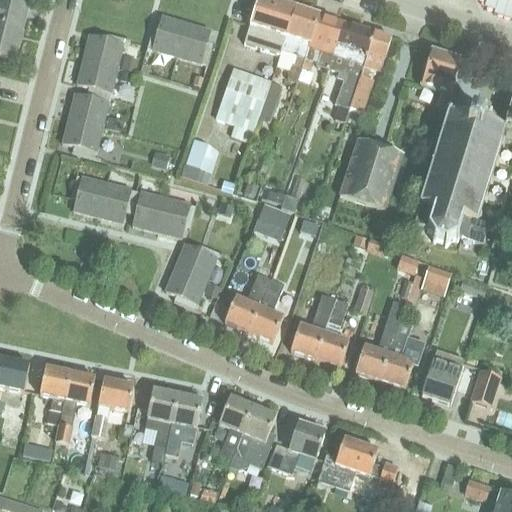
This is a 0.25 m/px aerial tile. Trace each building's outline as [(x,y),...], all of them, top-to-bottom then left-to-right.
[(0,0),(0,58),(15,62),(28,7),(0,0)] [(258,0),(258,2),(247,36),(243,46),(278,58),(280,54),(284,42),(281,41),(282,38),(285,39),(294,11),(295,11),(258,0)] [(300,71),(318,19),(294,11),(285,39),(282,38),(281,41),(284,42),(280,54),(296,59),(293,68),(291,67),(286,82),(296,85),(300,71)] [(341,26),(318,19),(300,71),(308,74),(315,53),(319,54),(314,68),(326,72),(327,69),(341,26)] [(176,62),(186,28),(162,21),(159,32),(154,31),(147,53),(176,62)] [(326,72),(326,73),(338,77),(336,84),(342,86),(335,108),(339,109),(334,124),(343,127),(348,112),(373,36),(341,26),(327,69),(326,72)] [(186,28),(176,62),(205,71),(212,48),(206,47),(209,36),(186,28)] [(82,64),(116,72),(123,42),(100,36),(99,42),(88,39),(82,64)] [(390,42),(373,36),(348,112),(362,117),(372,85),(364,82),(367,73),(379,77),(390,42)] [(430,54),(420,90),(450,99),(461,64),(430,54)] [(123,62),(120,75),(133,78),(136,65),(123,62)] [(116,72),(82,64),(76,89),(88,92),(87,97),(109,102),(116,72)] [(258,121),(269,86),(231,74),(223,99),(215,122),(233,129),(229,139),(249,146),(258,121)] [(121,77),(119,85),(128,87),(130,79),(121,77)] [(193,81),(192,89),(200,90),(201,83),(193,81)] [(268,125),(280,90),(269,86),(258,121),(268,125)] [(109,102),(87,97),(86,102),(74,99),(68,123),(102,131),(109,102)] [(511,102),(502,133),(504,134),(501,144),(511,147),(511,102)] [(504,134),(502,133),(489,129),(489,128),(486,127),(485,128),(467,122),(467,121),(464,120),(463,121),(450,117),(447,116),(446,119),(448,119),(445,129),(442,128),(441,131),(444,132),(439,148),(436,147),(435,149),(438,150),(433,166),(430,165),(430,167),(432,168),(428,184),(425,183),(424,186),(427,187),(422,203),(419,202),(418,205),(421,206),(414,228),(427,233),(426,234),(427,236),(429,235),(434,243),(432,245),(435,246),(436,244),(444,248),(444,250),(447,250),(447,247),(454,244),(456,245),(458,243),(456,242),(482,249),(488,230),(477,226),(477,224),(479,224),(480,222),(478,221),(483,205),(485,206),(486,203),(483,202),(489,186),(491,187),(492,185),(489,184),(495,167),(496,168),(497,165),(495,164),(500,149),(502,149),(503,147),(500,146),(501,144),(504,134)] [(107,121),(104,132),(119,135),(122,125),(107,121)] [(102,131),(68,123),(63,148),(74,150),(73,157),(94,162),(102,131)] [(192,145),(180,181),(206,189),(217,157),(206,150),(192,145)] [(384,215),(402,159),(357,145),(339,200),(384,215)] [(296,179),(289,200),(297,203),(303,182),(296,179)] [(97,221),(106,188),(75,180),(70,202),(76,204),(73,215),(97,221)] [(223,184),(220,194),(231,198),(234,188),(223,184)] [(106,188),(97,221),(122,227),(125,217),(130,218),(135,196),(106,188)] [(246,188),(242,200),(254,203),(257,192),(246,188)] [(165,204),(135,196),(130,218),(135,220),(132,230),(156,236),(165,204)] [(268,196),(266,202),(282,207),(284,199),(276,196),(276,198),(268,196)] [(195,212),(165,204),(156,236),(181,243),(184,232),(190,234),(195,212)] [(220,208),(217,218),(229,223),(233,212),(220,208)] [(264,209),(258,225),(284,235),(290,219),(264,209)] [(356,242),(354,251),(366,255),(369,246),(356,242)] [(369,246),(366,255),(384,260),(387,252),(369,246)] [(185,250),(175,272),(207,286),(219,258),(197,249),(195,254),(185,250)] [(402,262),(398,271),(415,277),(418,268),(402,262)] [(428,271),(421,293),(443,301),(451,279),(428,271)] [(207,286),(175,272),(165,296),(175,300),(173,305),(195,314),(207,286)] [(256,279),(244,305),(235,301),(224,327),(248,338),(259,312),(270,285),(256,279)] [(420,281),(415,279),(411,289),(406,306),(404,311),(410,313),(420,281)] [(214,280),(211,288),(217,290),(220,283),(214,280)] [(463,282),(458,295),(483,303),(487,291),(463,282)] [(259,312),(248,338),(272,348),(283,322),(271,317),(283,290),(270,285),(259,312)] [(208,286),(204,295),(216,301),(220,292),(217,290),(211,288),(208,286)] [(404,286),(398,304),(406,306),(411,289),(404,286)] [(373,294),(360,290),(352,317),(364,321),(373,294)] [(320,299),(308,334),(299,331),(290,357),(314,366),(323,339),(335,304),(320,299)] [(490,302),(485,315),(494,319),(498,305),(490,302)] [(335,304),(323,339),(314,366),(339,374),(348,347),(335,343),(347,308),(335,304)] [(379,387),(399,326),(404,312),(393,309),(377,357),(363,353),(355,379),(379,387)] [(399,326),(379,387),(404,395),(412,371),(416,372),(423,349),(408,344),(412,330),(399,326)] [(436,355),(421,401),(449,410),(460,375),(459,375),(462,364),(436,355)] [(0,361),(0,391),(23,396),(29,367),(0,361)] [(64,404),(70,377),(45,371),(39,399),(53,402),(47,427),(59,429),(64,404)] [(464,371),(456,394),(469,398),(476,375),(464,371)] [(470,406),(489,412),(499,382),(480,376),(470,406)] [(68,449),(77,407),(89,409),(95,382),(70,377),(64,404),(59,429),(55,446),(68,449)] [(128,416),(133,391),(103,385),(98,410),(128,416)] [(153,395),(145,434),(156,436),(153,450),(150,465),(162,468),(164,460),(165,456),(165,454),(166,453),(171,429),(177,400),(153,395)] [(165,456),(164,460),(176,463),(179,447),(191,450),(201,406),(177,400),(171,429),(166,453),(165,454),(165,456)] [(252,412),(229,403),(218,429),(230,434),(219,461),(230,466),(252,412)] [(261,472),(275,438),(270,436),(275,422),(252,412),(230,466),(228,471),(229,469),(237,473),(247,470),(248,466),(261,472)] [(95,422),(91,441),(103,444),(107,424),(95,422)] [(124,428),(122,438),(130,439),(132,430),(124,428)] [(276,451),(266,472),(290,480),(292,477),(293,472),(309,477),(313,465),(314,465),(323,439),(297,429),(288,456),(276,451)] [(373,470),(378,457),(343,445),(336,464),(325,461),(317,484),(348,494),(354,477),(370,482),(370,481),(380,484),(377,492),(389,496),(397,473),(384,469),(383,473),(373,470)] [(40,453),(38,464),(48,466),(51,455),(40,453)] [(99,460),(96,473),(122,479),(125,465),(99,460)] [(446,471),(439,493),(450,497),(457,474),(446,471)] [(87,491),(91,480),(66,473),(62,484),(87,491)] [(174,484),(170,496),(184,500),(188,488),(174,484)] [(192,487),(189,499),(196,501),(199,489),(192,487)] [(483,506),(487,494),(467,487),(463,499),(483,506)] [(204,492),(200,503),(215,507),(218,496),(204,492)] [(511,511),(511,500),(499,497),(494,511),(511,511)] [(21,511),(23,509),(4,503),(0,511),(21,511)]
